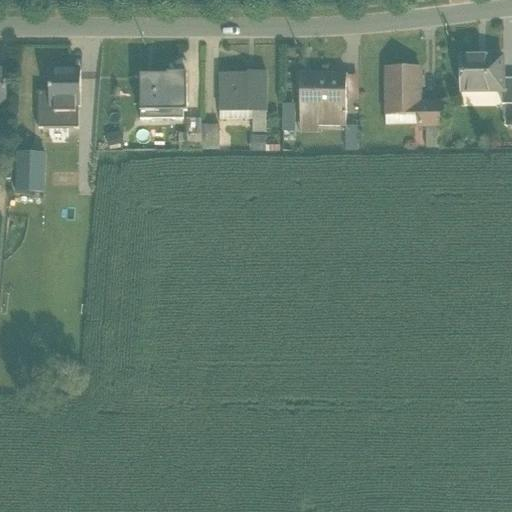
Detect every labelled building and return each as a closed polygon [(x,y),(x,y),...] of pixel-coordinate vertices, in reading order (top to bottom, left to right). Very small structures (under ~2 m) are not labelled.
[(459,94),(508,93),(508,54),(459,55),(459,94)] [(384,115),(422,115),(422,67),(385,67),(384,115)] [(0,117),(8,118),(9,70),(0,69),(0,117)] [(53,122),(85,122),(86,70),(54,69),(53,122)] [(143,120),(190,120),(190,71),(143,71),(143,120)] [(222,112),(268,112),(268,72),(222,72),(222,112)] [(300,131),(350,130),(349,73),(299,74),(300,131)] [(411,129),(414,146),(424,144),(421,127),(411,129)] [(30,190),(31,159),(6,158),(5,189),(30,190)]
